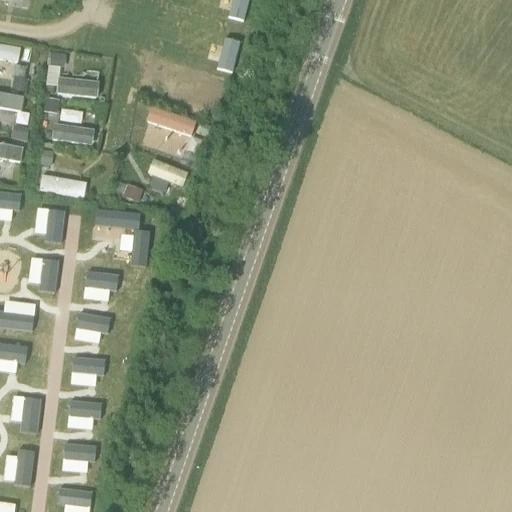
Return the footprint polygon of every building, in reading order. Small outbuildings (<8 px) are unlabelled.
[(0,0),(0,7),(10,9),(11,0),(0,0)] [(193,16),(236,30),(241,15),(198,2),(193,16)] [(217,62),(226,43),(194,28),(189,39),(197,43),(193,50),(217,62)] [(0,66),(26,68),(28,49),(0,47),(0,66)] [(67,76),(80,78),(84,62),(71,59),(67,76)] [(178,75),(176,90),(214,95),(216,80),(178,75)] [(90,120),(91,105),(100,106),(101,82),(65,81),(63,119),(90,120)] [(0,117),(30,117),(30,104),(8,104),(8,94),(0,94),(0,117)] [(210,128),(169,117),(164,136),(188,143),(183,158),(200,162),(210,128)] [(58,145),(96,151),(99,132),(62,126),(58,145)] [(0,151),(0,170),(25,174),(28,156),(0,151)] [(183,188),(186,176),(153,169),(150,180),(183,188)] [(45,196),(91,206),(94,189),(49,179),(45,196)] [(37,251),(63,256),(69,225),(43,220),(37,251)] [(103,229),(101,244),(140,247),(141,233),(103,229)] [(1,355),(42,356),(42,338),(1,337),(1,355)] [(70,353),(69,364),(94,365),(93,376),(109,377),(110,354),(70,353)] [(66,400),(63,416),(95,422),(98,406),(66,400)] [(0,402),(0,420),(31,425),(33,407),(0,402)] [(76,473),(78,460),(65,458),(63,471),(76,473)] [(12,506),(15,482),(0,480),(0,511),(6,511),(7,506),(12,506)] [(61,484),(58,498),(70,500),(72,486),(61,484)]
